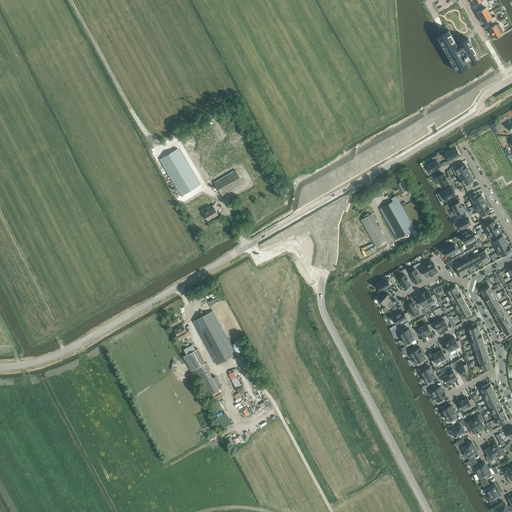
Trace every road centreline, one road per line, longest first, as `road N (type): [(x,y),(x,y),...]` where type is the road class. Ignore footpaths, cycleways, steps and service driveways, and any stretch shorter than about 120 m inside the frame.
road 1 (tertiary): [(0,366),(37,362),(87,340),(248,245)]
road 2 (tertiary): [(321,292),(333,333),(427,511)]
road 3 (tertiary): [(483,98),(475,112),(337,194)]
road 4 (tertiary): [(483,98),(356,172)]
road 5 (unknown): [(277,404),(331,511)]
